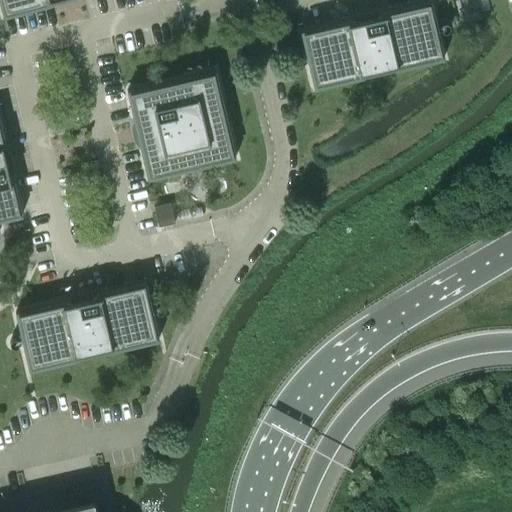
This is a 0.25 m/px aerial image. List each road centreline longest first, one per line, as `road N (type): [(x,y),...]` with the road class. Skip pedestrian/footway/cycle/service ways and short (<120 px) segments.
road 1 (motorway): [(511,256),(341,363),(281,437),(252,511)]
road 2 (motorway): [(303,511),(326,455),(384,387),(441,357),(511,345)]
road 3 (unknown): [(82,35),(134,253)]
